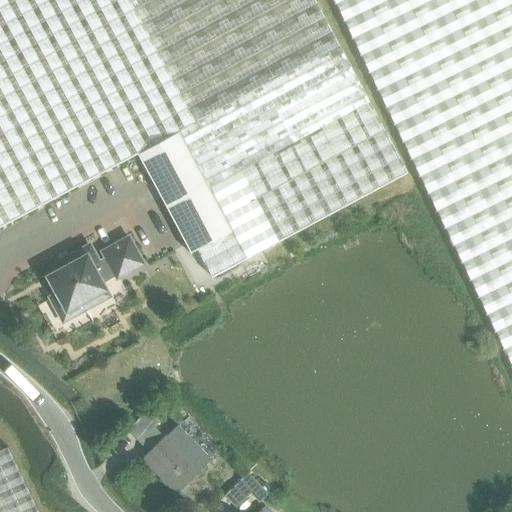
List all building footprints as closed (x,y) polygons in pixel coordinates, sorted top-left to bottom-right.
[(231,230),(196,249),(210,276),(405,171),(313,0),(0,0),(0,225),(136,152),(177,130),(231,230)] [(511,0),(330,0),(511,369),(511,0)] [(190,253),(196,249),(231,230),(177,130),(136,152),(190,253)] [(62,270),(48,278),(57,295),(50,298),(63,321),(85,309),(82,302),(104,290),(99,282),(115,273),(117,277),(141,264),(128,239),(103,253),(105,257),(97,261),(89,247),(58,263),(62,270)] [(157,423),(146,412),(126,432),(137,443),(157,423)] [(165,437),(143,460),(175,493),(198,471),(210,459),(177,425),(165,437)] [(0,511),(36,511),(6,448),(0,450),(0,511)] [(263,499),(243,478),(223,498),(234,510),(248,496),(257,505),(263,499)]
